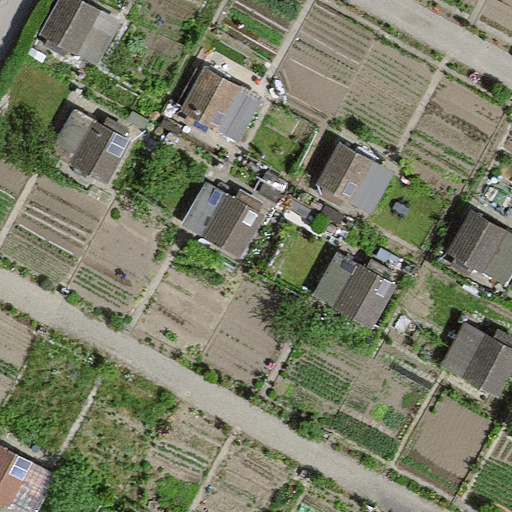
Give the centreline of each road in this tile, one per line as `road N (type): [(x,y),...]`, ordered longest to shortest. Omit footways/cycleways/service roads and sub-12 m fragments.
road 1 (track): [(0,283),(420,511)]
road 2 (track): [(511,71),(381,0)]
